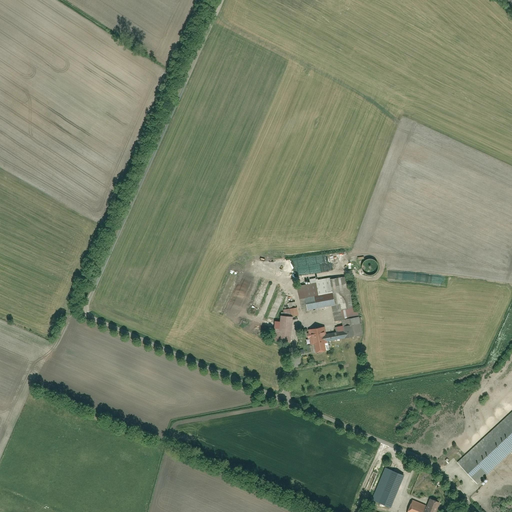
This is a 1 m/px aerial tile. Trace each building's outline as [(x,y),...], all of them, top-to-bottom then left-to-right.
[(305,299),(307,311),(331,307),(333,322),(342,321),(344,330),(325,333),(325,328),(308,330),(311,353),(325,351),(324,342),(364,336),(362,324),(359,325),(357,312),(353,313),(347,276),(331,278),(331,277),(305,280),(306,285),(297,286),(299,300),(305,299)] [(270,343),(288,344),(290,319),(278,318),(277,331),(271,330),(270,343)] [(511,449),(511,410),(459,460),(479,481),(511,449)] [(372,502),(390,509),(403,477),(386,469),(372,502)] [(436,511),(440,503),(430,499),(426,509),(410,503),(406,511),(436,511)]
